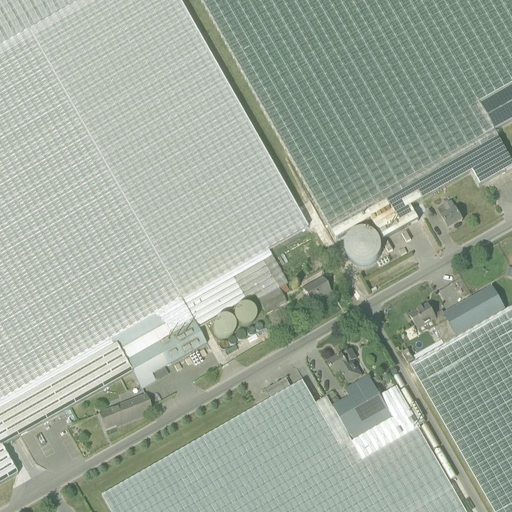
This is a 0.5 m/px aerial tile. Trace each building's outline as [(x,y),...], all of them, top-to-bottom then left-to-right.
[(87,0),(0,49),(0,403),(26,389),(243,266),(304,231),(173,0),(87,0)] [(0,0),(0,47),(83,0),(0,0)] [(485,130),(475,111),(411,0),(197,0),(335,244),(371,223),(382,245),(418,224),(411,211),(471,177),(479,191),(511,171),(511,164),(508,158),(495,135),(492,129),(489,131),(488,128),(485,130)] [(511,0),(411,0),(475,111),(480,108),(511,90),(511,0)] [(485,130),(488,128),(489,131),(492,129),(495,135),(511,125),(511,90),(480,108),(475,111),(485,130)] [(452,202),(444,207),(437,211),(448,230),(462,222),(452,202)] [(26,389),(0,403),(0,485),(17,476),(1,448),(9,444),(33,430),(73,408),(132,374),(141,390),(155,382),(151,376),(206,345),(196,329),(254,296),(265,315),(286,304),(279,290),(287,285),(271,257),(307,237),(304,231),(243,266),(26,389)] [(330,293),(322,279),(303,290),(311,303),(330,293)] [(448,322),(436,329),(434,329),(443,345),(505,310),(492,288),(444,315),(448,322)] [(432,322),(436,329),(448,322),(444,315),(442,312),(434,316),(428,306),(410,316),(417,330),(432,322)] [(511,511),(511,310),(411,369),(493,511),(511,511)] [(327,363),(332,371),(335,376),(341,372),(349,384),(357,378),(350,366),(353,364),(352,361),(356,359),(351,350),(343,355),(344,356),(342,357),(341,355),(327,363)] [(408,366),(414,362),(408,351),(401,354),(408,366)] [(378,377),(371,381),(369,377),(345,391),(349,399),(332,409),(327,400),(316,406),(302,383),(102,497),(110,511),(465,511),(419,431),(421,430),(397,388),(380,398),(374,387),(381,382),(378,377)] [(145,396),(99,415),(105,430),(117,425),(118,427),(152,414),(145,396)]
